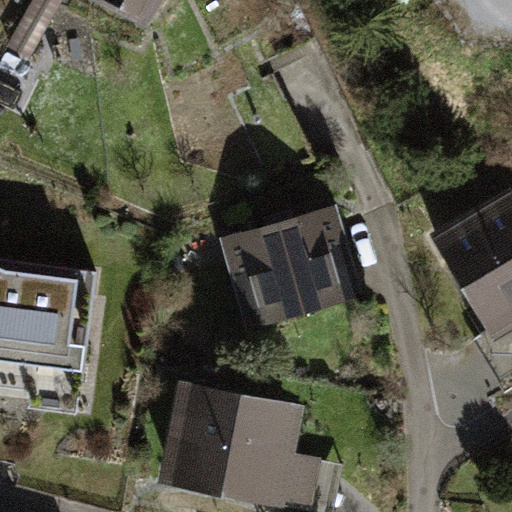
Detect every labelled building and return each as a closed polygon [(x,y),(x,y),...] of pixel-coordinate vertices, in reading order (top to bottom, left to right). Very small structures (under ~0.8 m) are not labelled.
[(46,0),(25,0),(0,43),(0,46),(21,59),(54,4),(46,0)] [(166,0),(97,0),(97,1),(152,29),(166,0)] [(511,331),(511,209),(504,195),(425,241),(486,347),(511,331)] [(338,221),(216,260),(243,346),(365,309),(338,221)] [(0,411),(10,412),(69,416),(87,270),(0,254),(0,411)] [(298,419),(177,397),(159,499),(230,511),(329,511),(336,477),(288,469),(298,419)]
